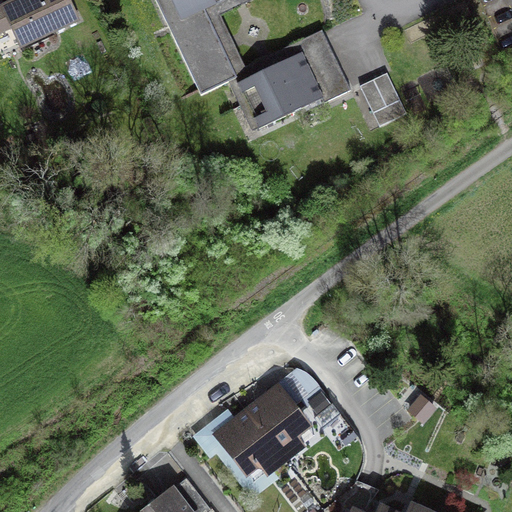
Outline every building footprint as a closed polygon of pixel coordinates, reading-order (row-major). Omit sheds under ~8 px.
[(66,0),(34,0),(0,16),(0,33),(7,30),(19,55),(79,27),(66,0)] [(208,16),(246,0),(158,0),(195,85),(231,70),(208,16)] [(322,40),(240,82),(262,126),(345,85),(322,40)] [(386,66),(360,76),(376,117),(403,107),(386,66)] [(280,385),(249,408),(284,455),(315,432),(280,385)] [(254,478),(284,455),(249,408),(218,431),(254,478)] [(144,511),(191,511),(173,489),(144,511)]
